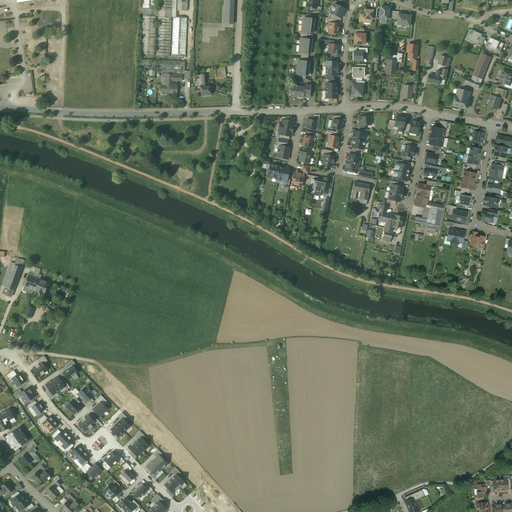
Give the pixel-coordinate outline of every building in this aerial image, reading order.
[(143,0),(141,55),(154,56),(156,17),(158,17),(156,56),(169,57),(171,17),(172,0),(143,0)] [(187,0),(176,0),(176,11),(187,11),(187,0)] [(308,0),(308,2),(307,2),(306,8),(316,9),(316,0),(308,0)] [(345,9),(334,4),(330,13),(332,14),(341,18),(345,9)] [(389,7),(380,6),(379,19),(388,20),(388,18),(389,9),(389,7)] [(233,16),(229,16),(229,8),(226,8),(225,23),(233,24),(233,16)] [(373,11),(364,10),(363,18),(359,18),(359,22),(371,23),(371,19),(372,20),(372,17),(373,11)] [(398,14),(397,19),(397,25),(400,25),(400,27),(405,28),(406,26),(409,26),(410,16),(398,14)] [(176,17),(173,17),(171,57),(185,57),(187,18),(176,17)] [(305,18),(303,18),(302,25),(313,26),(314,19),(305,18)] [(336,24),(328,23),(328,27),(329,28),(328,33),(329,34),(332,34),(333,34),(338,34),(338,28),(339,28),(340,24),(336,24)] [(313,26),(302,25),(301,32),(307,33),(312,34),(313,26)] [(483,35),(471,30),(466,40),(478,45),(482,37),(483,35)] [(359,34),(356,34),(354,34),(354,44),(365,45),(365,42),(366,42),(366,37),(365,37),(365,34),(364,34),(361,34),(359,34)] [(500,53),(504,44),(490,38),(486,47),(500,53)] [(307,39),(300,39),(299,46),(311,47),(312,40),(307,39)] [(333,45),(329,44),(329,45),(328,53),(337,55),(338,45),(333,45)] [(417,46),(407,45),(407,52),(408,52),(408,58),(415,59),(417,46)] [(311,47),(299,46),(299,53),(301,53),(308,54),(310,54),(311,47)] [(434,48),(427,46),(426,51),(427,52),(426,58),(425,58),(424,63),(426,64),(430,65),(432,58),(434,48)] [(362,52),(353,52),(353,60),(362,61),(362,52)] [(392,61),(387,60),(385,73),(395,74),(396,66),(397,62),(401,63),(402,54),(398,53),(397,56),(393,56),(392,61)] [(482,54),(472,79),(481,83),(491,57),(482,54)] [(451,59),(441,55),(438,64),(443,66),(448,67),(451,59)] [(185,61),(140,59),(140,69),(184,71),(185,61)] [(300,61),(298,61),(297,68),(308,69),(309,62),(307,62),(300,61)] [(224,67),(217,68),(218,77),(226,76),(224,67)] [(308,69),(297,68),(296,75),(298,75),(305,76),(307,76),(308,69)] [(356,68),(352,68),(352,78),(362,78),(363,77),(364,77),(364,76),(364,68),(356,68)] [(511,78),(511,73),(503,70),(499,82),(505,84),(510,85),(510,83),(511,78)] [(436,76),(428,75),(427,82),(439,85),(440,84),(444,85),(445,81),(441,80),(442,72),(437,71),(436,76)] [(173,74),(162,74),(162,79),(166,79),(166,85),(162,85),(161,93),(169,93),(169,95),(176,96),(176,94),(177,94),(177,86),(171,85),(172,81),(181,81),(182,75),(173,75),(173,74)] [(472,79),(467,77),(464,83),(478,89),(481,83),(472,79)] [(207,85),(206,80),(203,81),(203,85),(201,86),(201,95),(211,94),(210,85),(207,85)] [(304,88),(291,86),(290,95),(303,97),(304,95),(304,88)] [(356,86),(352,86),(352,96),(362,96),(362,88),(362,86),(356,86)] [(412,87),(403,86),(402,98),(411,99),(411,93),(412,92),(411,92),(412,87)] [(507,91),(497,88),(494,96),(491,95),(488,107),(498,110),(501,98),(505,99),(507,91)] [(470,92),(458,89),(456,97),(455,97),(453,105),(467,109),(469,101),(470,92)] [(365,117),(359,117),(359,125),(371,125),(370,116),(364,116),(365,117)] [(405,119),(396,117),(395,121),(394,127),(394,129),(398,130),(397,135),(402,136),(403,127),(405,119)] [(310,120),(307,119),(305,128),(315,130),(316,122),(317,121),(310,120)] [(333,119),(332,119),(331,128),(340,130),(342,121),(340,121),(333,119)] [(293,122),(282,120),(281,123),(280,123),(278,131),(280,132),(279,135),(281,135),(289,136),(291,137),(291,134),(292,134),(293,125),(293,122)] [(419,123),(411,121),(410,125),(409,132),(417,134),(419,123)] [(439,128),(433,127),(432,136),(444,138),(446,130),(439,128)] [(357,132),(353,131),(352,136),(353,136),(352,139),(363,141),(365,134),(365,133),(357,132)] [(480,132),(475,131),(475,132),(474,133),(473,134),(473,136),(474,138),(474,141),(483,143),(485,134),(480,132)] [(314,137),(304,135),(302,145),(312,147),(314,137)] [(337,137),(329,135),(327,146),(336,148),(337,145),(338,145),(338,142),(337,142),(338,137),(337,137)] [(444,138),(432,136),(430,144),(433,145),(442,147),(444,138)] [(511,141),(511,138),(499,136),(497,143),(499,143),(499,146),(503,147),(504,144),(511,146),(511,141)] [(280,138),(279,138),(277,146),(279,146),(286,147),(288,140),(280,138)] [(352,139),(353,140),(352,144),(353,144),(352,147),(363,150),(365,142),(363,141),(352,139)] [(411,147),(404,145),(404,146),(403,145),(402,149),(403,150),(402,156),(412,158),(412,155),(413,155),(414,150),(413,150),(414,147),(411,147)] [(286,147),(279,146),(278,154),(277,158),(287,159),(289,152),(288,151),(289,148),(286,147)] [(499,146),(497,146),(496,149),(496,151),(495,151),(496,151),(495,155),(499,156),(504,157),(505,157),(505,153),(506,154),(507,148),(503,147),(499,146)] [(473,148),(471,147),(470,155),(480,158),(482,149),(480,149),(473,148)] [(303,153),(301,152),(300,158),(299,158),(299,160),(299,161),(299,162),(309,163),(310,155),(310,154),(303,153)] [(435,155),(428,153),(426,162),(437,164),(438,158),(439,156),(435,155)] [(352,155),(348,154),(346,162),(359,164),(360,157),(352,155)] [(331,156),(324,155),(322,165),(332,167),(332,163),(332,160),(333,160),(334,157),(331,156)] [(480,158),(470,155),(469,155),(468,163),(469,163),(476,165),(478,165),(480,158)] [(359,164),(346,162),(345,170),(357,172),(357,170),(359,170),(360,166),(358,166),(359,164)] [(410,166),(397,163),(396,171),(409,174),(409,172),(410,166)] [(495,165),(493,164),(490,179),(498,181),(502,181),(504,166),(500,166),(495,165)] [(279,166),(270,165),(269,173),(268,173),(267,177),(271,178),(271,177),(277,178),(279,167),(279,166)] [(279,167),(277,178),(277,179),(285,180),(287,181),(287,179),(289,169),(279,167)] [(428,168),(427,168),(426,170),(424,172),(423,176),(427,177),(428,177),(430,175),(433,176),(437,177),(438,170),(436,170),(428,168)] [(409,174),(396,171),(394,178),(407,181),(408,175),(409,175),(409,174)] [(474,173),(465,171),(463,179),(475,182),(476,174),(474,173)] [(301,174),(297,173),(297,174),(294,174),(292,184),(295,184),(295,186),(301,187),(301,183),(303,183),(304,175),(304,174),(301,174)] [(318,177),(307,175),(305,184),(311,185),(312,180),(319,181),(319,179),(317,179),(318,177)] [(475,182),(463,179),(462,187),(471,189),(473,189),(475,182)] [(319,181),(312,180),(311,185),(310,190),(314,191),(314,194),(319,195),(320,192),(324,193),(326,182),(321,181),(321,182),(319,181)] [(436,182),(427,180),(426,185),(432,186),(434,186),(433,189),(435,189),(436,182)] [(494,186),(489,185),(487,191),(500,193),(502,185),(497,184),(498,181),(495,180),(495,184),(494,184),(494,186)] [(370,185),(354,182),(353,190),(357,191),(361,192),(368,193),(370,185)] [(426,185),(420,184),(418,193),(429,196),(430,195),(432,196),(433,189),(434,186),(432,186),(426,185)] [(392,185),(391,185),(389,192),(402,195),(403,191),(402,191),(403,187),(401,187),(392,185)] [(449,190),(439,188),(438,194),(445,195),(443,205),(445,206),(449,190)] [(368,193),(361,192),(359,203),(366,204),(368,193)] [(402,195),(389,192),(388,199),(396,201),(400,202),(401,198),(402,198),(402,195)] [(429,196),(418,193),(416,205),(425,207),(426,202),(428,202),(429,196)] [(465,196),(461,195),(460,196),(459,201),(460,201),(459,204),(469,207),(471,197),(465,196)] [(488,197),(486,197),(484,205),(498,207),(499,200),(497,199),(488,197)] [(428,202),(426,202),(425,207),(422,218),(416,217),(415,223),(428,225),(427,228),(439,230),(445,206),(443,205),(428,202)] [(456,210),(454,210),(454,212),(452,219),(466,222),(468,212),(456,210)] [(489,212),(483,211),(482,217),(485,217),(484,221),(492,223),(494,217),(497,217),(497,214),(489,212)] [(393,215),(379,212),(378,220),(386,222),(385,228),(390,229),(391,226),(393,215)] [(404,217),(393,215),(391,226),(394,226),(396,227),(401,228),(404,217)] [(390,229),(385,228),(382,241),(390,242),(392,234),(394,226),(391,226),(390,229)] [(466,232),(450,229),(448,240),(451,241),(451,243),(459,244),(459,243),(463,243),(463,244),(464,241),(466,232)] [(478,236),(477,238),(473,237),(472,241),(472,243),(474,244),(483,246),(484,243),(485,237),(478,236)] [(24,262),(16,259),(14,265),(22,268),(24,262)] [(11,274),(6,288),(13,290),(22,268),(14,265),(11,274)] [(11,274),(7,272),(2,286),(6,288),(11,274)] [(31,276),(30,275),(23,291),(31,294),(33,290),(43,294),(48,282),(31,276)] [(13,290),(6,288),(4,293),(11,296),(13,290)] [(34,309),(28,307),(25,314),(31,317),(34,309)] [(37,360),(40,364),(41,363),(43,365),(48,361),(44,357),(42,356),(37,360)] [(72,361),(64,366),(67,369),(74,363),(72,361)] [(33,369),(38,377),(41,375),(44,373),(44,372),(47,370),(43,365),(41,363),(40,364),(39,365),(38,364),(35,366),(36,367),(33,369)] [(66,377),(68,380),(72,377),(72,378),(77,375),(76,374),(78,373),(73,366),(63,373),(66,377)] [(11,379),(17,375),(14,370),(6,376),(9,380),(11,379)] [(25,382),(19,373),(17,375),(11,379),(17,388),(25,382)] [(64,387),(65,387),(61,381),(58,377),(52,381),(59,391),(64,387)] [(64,379),(61,381),(65,387),(64,387),(66,389),(69,387),(64,379)] [(53,395),(59,391),(52,381),(46,385),(49,390),(53,395)] [(87,390),(85,387),(79,393),(77,394),(79,397),(80,398),(81,397),(86,402),(93,396),(90,393),(91,392),(88,389),(87,390)] [(35,397),(29,388),(22,392),(19,394),(21,396),(25,403),(35,397)] [(77,399),(79,397),(77,394),(79,393),(75,388),(71,392),(74,396),(77,399)] [(19,394),(22,392),(20,390),(13,395),(16,400),(21,396),(19,394)] [(53,395),(49,390),(45,392),(50,400),(54,397),(53,395)] [(95,401),(98,405),(101,402),(104,406),(108,403),(101,395),(95,401)] [(77,399),(74,396),(71,399),(73,400),(77,405),(80,402),(77,399)] [(77,405),(73,400),(66,406),(74,414),(80,408),(77,405)] [(44,410),(38,402),(36,403),(31,407),(37,415),(44,410)] [(104,406),(101,402),(98,405),(93,410),(100,417),(107,409),(104,406)] [(42,424),(47,419),(44,415),(37,421),(41,425),(42,424)] [(78,424),(85,431),(88,428),(89,430),(92,427),(91,425),(94,422),(95,422),(90,417),(88,415),(78,424)] [(92,415),(90,417),(95,422),(94,422),(96,424),(99,421),(92,415)] [(2,416),(0,416),(0,432),(1,431),(1,432),(8,428),(2,416)] [(47,419),(42,424),(50,432),(57,425),(50,417),(49,417),(47,419)] [(124,432),(130,427),(124,420),(122,419),(121,420),(116,424),(124,432)] [(118,438),(124,432),(116,424),(111,430),(118,438)] [(18,433),(16,430),(6,437),(7,440),(6,440),(12,448),(13,447),(15,450),(25,443),(23,440),(26,438),(21,431),(18,433)] [(54,439),(55,438),(54,438),(61,432),(58,430),(52,436),(54,439)] [(55,438),(60,444),(68,436),(63,430),(61,432),(54,438),(55,438)] [(141,438),(142,439),(145,437),(140,431),(135,436),(138,440),(141,438)] [(73,441),(68,436),(60,444),(65,449),(71,443),(73,441)] [(143,451),(148,446),(142,439),(141,438),(138,440),(135,443),(143,451)] [(33,441),(26,447),(29,451),(33,447),(36,445),(33,441)] [(65,449),(64,449),(67,452),(73,446),(71,443),(65,449)] [(137,457),(143,451),(135,443),(129,449),(131,450),(137,456),(137,457)] [(70,453),(76,459),(84,451),(79,445),(70,453)] [(40,460),(40,459),(38,460),(33,454),(36,451),(33,447),(29,451),(30,452),(27,454),(32,460),(32,461),(34,464),(39,460),(40,460)] [(153,454),(156,458),(159,456),(160,456),(162,454),(157,449),(153,454)] [(137,456),(131,450),(128,453),(134,459),(137,456)] [(89,456),(84,451),(76,459),(81,464),(86,460),(89,456)] [(112,452),(103,460),(105,461),(111,468),(114,465),(117,463),(116,462),(119,460),(119,459),(114,455),(112,452)] [(26,453),(19,458),(22,462),(21,463),(24,466),(25,466),(32,461),(32,460),(27,454),(26,453)] [(116,453),(114,455),(119,459),(119,460),(120,461),(123,459),(116,453)] [(161,470),(167,464),(160,456),(159,456),(156,458),(153,461),(161,470)] [(111,468),(105,461),(101,465),(107,471),(111,468)] [(155,476),(161,470),(153,461),(147,467),(151,471),(155,476)] [(121,466),(125,470),(126,469),(129,471),(132,469),(126,462),(121,466)] [(86,472),(91,467),(87,463),(83,467),(80,469),(85,474),(87,472),(86,472)] [(99,473),(102,470),(95,464),(91,467),(86,472),(87,472),(93,479),(96,476),(96,477),(99,474),(99,473)] [(171,472),(174,476),(176,474),(179,477),(181,474),(175,468),(171,472)] [(127,485),(135,477),(129,471),(126,469),(125,470),(119,477),(124,482),(124,483),(127,485)] [(41,475),(37,471),(31,477),(38,484),(43,480),(44,479),(41,475)] [(50,477),(45,471),(41,475),(44,479),(43,480),(44,481),(45,481),(50,477)] [(155,476),(151,471),(148,474),(154,480),(157,477),(155,476)] [(181,486),(181,485),(184,482),(179,477),(176,474),(174,476),(170,480),(179,488),(181,486)] [(106,485),(108,487),(111,484),(112,485),(115,482),(111,477),(105,483),(107,485),(106,485)] [(172,494),(176,490),(179,488),(170,480),(164,486),(168,489),(172,494)] [(13,489),(6,482),(3,486),(1,487),(5,492),(8,494),(13,489)] [(112,485),(111,484),(108,487),(104,490),(112,498),(119,492),(112,485)] [(144,486),(142,484),(133,493),(139,499),(146,492),(148,490),(144,486)] [(148,490),(146,492),(148,495),(153,490),(147,484),(144,486),(148,490)] [(484,484),(476,485),(476,489),(478,489),(478,492),(477,492),(477,495),(475,495),(475,500),(484,499),(484,494),(487,493),(487,487),(484,487),(484,484)] [(59,493),(51,486),(46,492),(53,499),(59,493)] [(172,494),(168,489),(165,491),(171,497),(174,495),(172,494)] [(414,494),(405,498),(407,501),(414,498),(416,501),(425,496),(424,493),(423,492),(422,490),(415,493),(414,494)] [(12,499),(10,500),(12,503),(14,506),(16,506),(18,509),(19,511),(24,508),(30,504),(26,498),(24,499),(21,494),(20,494),(12,499)] [(151,499),(156,504),(159,502),(160,503),(163,500),(157,494),(151,499)] [(130,511),(133,509),(136,507),(131,502),(126,497),(118,505),(123,511),(130,511)] [(407,501),(405,502),(410,511),(416,511),(420,510),(416,501),(414,498),(407,501)] [(136,507),(133,509),(135,511),(139,507),(133,500),(131,502),(136,507)] [(71,505),(67,501),(61,507),(66,511),(70,511),(74,508),(71,505)] [(160,503),(159,502),(156,504),(151,509),(153,511),(163,511),(166,509),(160,503)] [(31,503),(30,504),(24,508),(26,511),(34,507),(31,503)]
